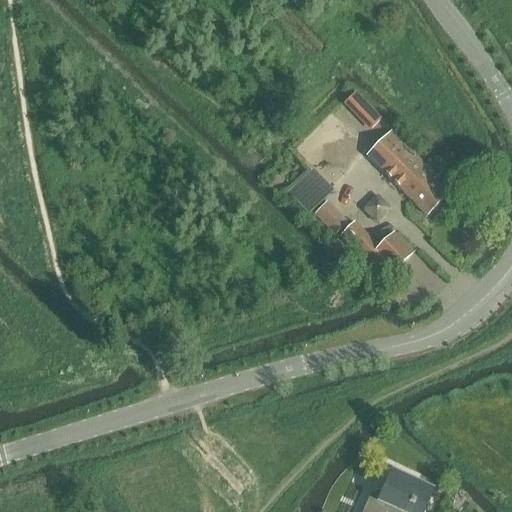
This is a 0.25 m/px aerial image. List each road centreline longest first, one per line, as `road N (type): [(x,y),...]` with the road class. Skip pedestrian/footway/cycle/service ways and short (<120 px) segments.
road 1 (tertiary): [(0,456),(319,363),(411,345),(451,327),(511,267)]
road 2 (tertiary): [(511,110),(432,0)]
